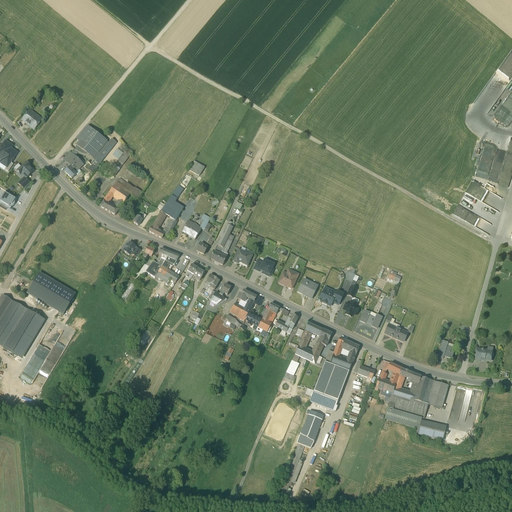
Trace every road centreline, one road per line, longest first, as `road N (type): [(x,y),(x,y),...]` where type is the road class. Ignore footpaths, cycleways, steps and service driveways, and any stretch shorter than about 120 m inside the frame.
road 1 (tertiary): [(0,119),(113,225),(408,364),(511,385)]
road 2 (track): [(93,0),(149,46),(496,244)]
road 3 (track): [(275,511),(155,497),(53,424),(0,408)]
road 4 (track): [(188,0),(48,168)]
road 5 (track): [(511,186),(461,379)]
road 6 (track): [(351,511),(483,463),(511,465)]
road 7 (track): [(301,368),(293,392),(272,407),(232,507)]
road 8 (track): [(66,187),(0,293)]
